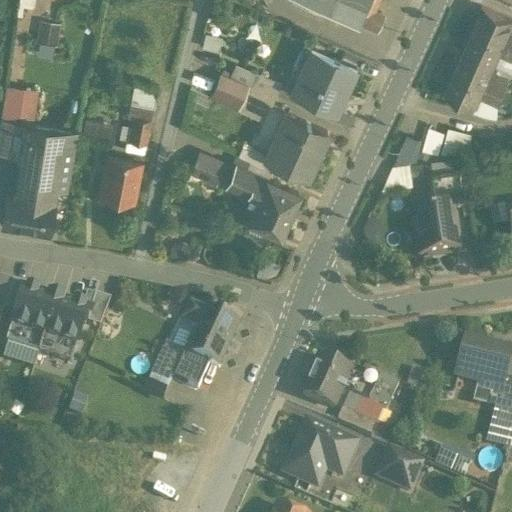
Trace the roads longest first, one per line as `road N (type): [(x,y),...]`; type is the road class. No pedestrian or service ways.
road 1 (tertiary): [(436,0),(299,307)]
road 2 (residential): [(136,268),(198,0)]
road 3 (tertiary): [(299,307),(207,511)]
road 4 (tertiary): [(511,288),(393,305),(299,307)]
road 5 (residential): [(136,268),(299,307)]
road 6 (residential): [(0,247),(136,268)]
